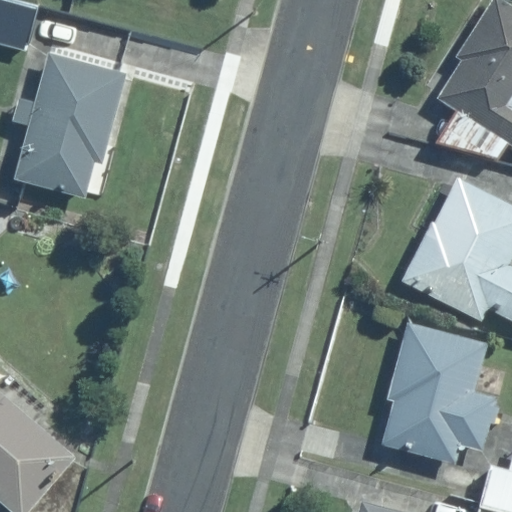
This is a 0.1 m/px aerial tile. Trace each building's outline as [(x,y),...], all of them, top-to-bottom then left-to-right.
[(46,4),(27,0),(0,0),(0,41),(35,50),(46,4)] [(511,8),(500,1),(499,0),(492,0),(448,56),(462,67),(437,100),(457,113),(433,146),(498,156),(506,145),(511,148),(511,8)] [(101,157),(123,70),(48,50),(36,99),(15,94),(9,119),(27,124),(14,175),(84,193),(94,155),(101,157)] [(511,319),(511,260),(506,258),(511,246),(511,201),(457,172),(456,176),(401,280),(482,323),(490,307),(511,319)] [(489,338),(409,316),(388,393),(396,395),(383,444),(449,461),(454,440),(488,449),(502,398),(475,390),(489,338)] [(0,505),(9,511),(27,511),(80,458),(0,388),(0,505)] [(479,511),(511,511),(511,449),(507,466),(493,462),(479,511)] [(404,511),(357,501),(354,511),(404,511)]
